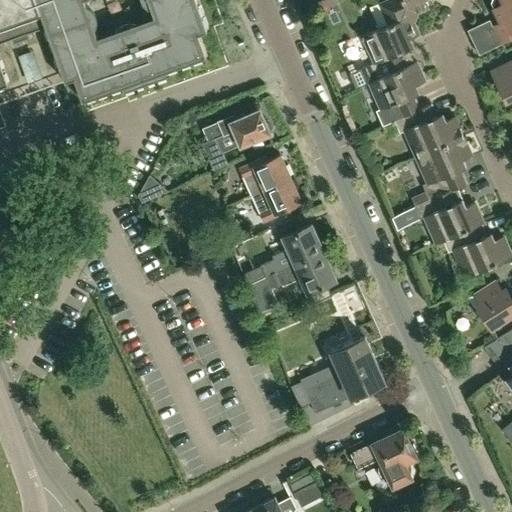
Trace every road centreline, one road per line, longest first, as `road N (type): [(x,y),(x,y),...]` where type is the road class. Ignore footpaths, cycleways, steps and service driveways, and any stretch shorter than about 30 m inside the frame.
road 1 (unclassified): [(430,383),(263,0)]
road 2 (residential): [(184,511),(430,383)]
road 3 (residential): [(511,181),(444,47),(466,0)]
road 4 (unclassified): [(487,511),(430,383)]
